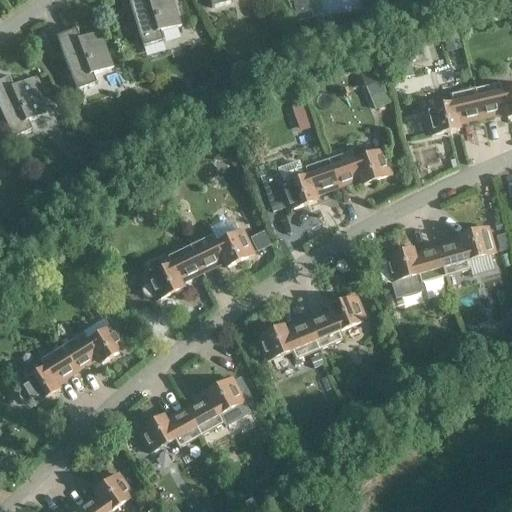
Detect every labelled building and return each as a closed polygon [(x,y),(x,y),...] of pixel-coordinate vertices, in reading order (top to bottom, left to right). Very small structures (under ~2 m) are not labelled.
[(181,27),(172,0),(127,0),(143,49),(163,43),(160,33),(181,27)] [(209,0),(212,10),(232,4),(231,0),(209,0)] [(308,9),(295,12),(297,22),(310,20),(308,9)] [(456,30),(441,35),(447,53),(462,49),(456,30)] [(113,69),(100,33),(74,43),(70,34),(56,39),(76,93),(97,85),(93,76),(113,69)] [(386,42),(397,83),(414,78),(403,37),(386,42)] [(229,68),(219,72),(223,80),(233,76),(229,68)] [(376,71),(360,78),(375,111),(390,104),(376,71)] [(48,114),(33,80),(7,91),(3,82),(0,83),(0,111),(13,141),(33,132),(29,123),(48,114)] [(500,85),(475,91),(482,120),(506,114),(507,120),(511,119),(511,91),(502,94),(500,85)] [(301,90),(286,95),(293,114),(307,109),(301,90)] [(482,120),(475,91),(450,96),(452,106),(425,112),(431,138),(459,131),(457,125),(482,120)] [(212,146),(210,162),(229,163),(230,147),(212,146)] [(352,152),(328,161),(337,189),(361,181),(363,187),(390,177),(381,152),(355,161),(352,152)] [(337,189),(328,161),(301,170),(299,164),(278,171),(281,177),(262,184),(273,214),(288,209),(289,213),(316,203),(314,197),(337,189)] [(461,244),(437,251),(445,279),(470,272),(468,263),(494,256),(487,230),(459,238),(461,244)] [(213,236),(189,247),(202,274),(224,263),(227,269),(253,257),(241,233),(217,245),(213,236)] [(264,234),(251,240),(258,254),(271,247),(264,234)] [(503,236),(493,239),(498,254),(508,252),(503,236)] [(289,254),(283,242),(276,246),(282,258),(289,254)] [(202,274),(189,247),(166,259),(170,267),(145,279),(147,284),(144,286),(142,289),(142,293),(144,297),(147,299),(150,299),(154,298),(156,303),(182,291),(180,285),(202,274)] [(445,279),(437,251),(413,258),(411,252),(384,260),(385,262),(380,264),(378,267),(382,282),(385,284),(390,283),(391,285),(418,278),(420,287),(445,279)] [(331,315),(308,325),(319,352),(343,342),(339,333),(365,323),(355,298),(328,309),(331,315)] [(319,352),(308,325),(285,334),(282,328),(256,339),(266,364),(291,353),(295,362),(319,352)] [(83,335),(61,348),(77,374),(98,361),(101,366),(125,351),(111,328),(88,343),(83,335)] [(480,336),(469,339),(471,347),(483,344),(480,336)] [(77,374),(61,348),(39,362),(44,370),(20,385),(23,389),(22,390),(21,391),(20,392),(19,394),(18,395),(18,396),(18,397),(19,399),(19,400),(20,402),(21,403),(22,404),(25,405),(26,405),(28,405),(30,404),(32,403),(34,407),(59,392),(56,387),(77,374)] [(319,357),(310,360),(313,370),(323,366),(319,357)] [(424,370),(409,374),(412,386),(427,381),(424,370)] [(209,400),(187,412),(202,438),(224,426),(220,417),(244,404),(231,381),(206,395),(209,400)] [(361,408),(351,414),(358,424),(368,417),(361,408)] [(202,438),(187,412),(165,424),(162,418),(137,432),(150,456),(174,442),(179,451),(202,438)] [(125,425),(113,431),(117,438),(128,432),(125,425)] [(294,438),(286,449),(304,461),(311,450),(294,438)] [(97,498),(77,511),(113,511),(133,498),(117,476),(94,493),(97,498)] [(251,501),(243,505),(246,511),(247,511),(255,508),(251,501)]
